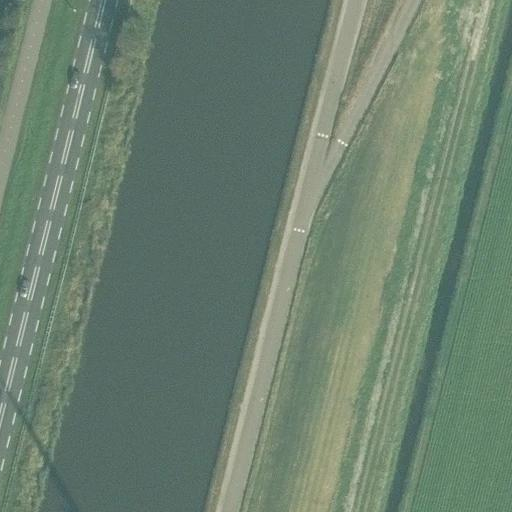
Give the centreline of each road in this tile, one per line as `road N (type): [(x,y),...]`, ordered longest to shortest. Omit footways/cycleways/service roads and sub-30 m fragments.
road 1 (primary): [(0,422),(104,0)]
road 2 (unclassified): [(231,511),(305,215)]
road 3 (unclassified): [(305,215),(414,0)]
road 4 (unclassified): [(305,215),(358,0)]
road 5 (unclassified): [(0,171),(42,0)]
